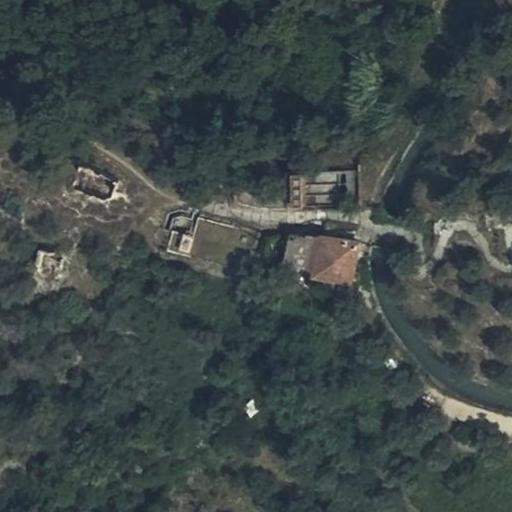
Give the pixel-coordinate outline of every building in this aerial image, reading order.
[(95,196),(132,206),(137,182),(99,170),(94,196),(95,196)] [(297,223),(288,261),(314,267),(323,228),(297,223)] [(368,242),(330,236),(324,273),(361,280),(368,242)] [(82,255),(58,250),(52,275),(76,281),(82,255)] [(511,304),(506,301),(492,320),(511,332),(511,304)]
